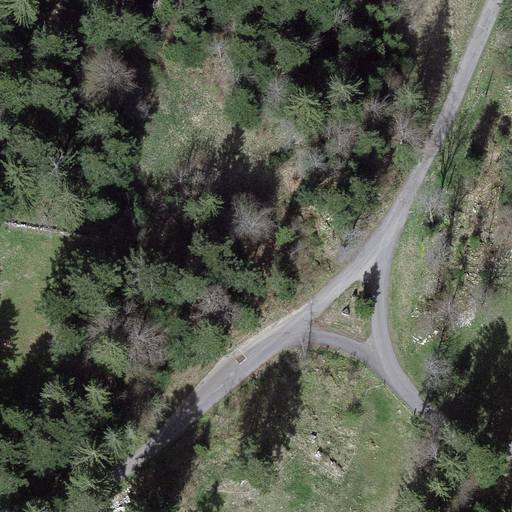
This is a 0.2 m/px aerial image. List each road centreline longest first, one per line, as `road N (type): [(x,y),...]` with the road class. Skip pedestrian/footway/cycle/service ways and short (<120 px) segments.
road 1 (unclassified): [(287,332),(111,484),(31,511)]
road 2 (unclassified): [(495,0),(379,252)]
road 3 (unclassified): [(386,363),(405,391),(457,435),(511,450)]
road 4 (unclassified): [(379,252),(287,332)]
